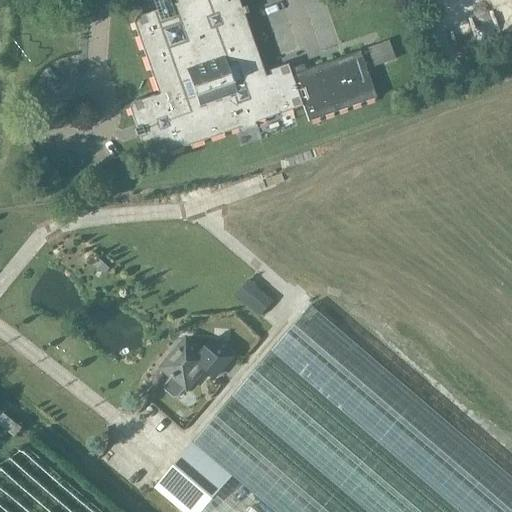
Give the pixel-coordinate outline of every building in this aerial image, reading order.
[(266,77),(244,15),(247,14),(244,7),(242,8),(238,0),(175,0),(176,3),(171,5),(170,3),(156,8),(157,10),(137,17),(134,23),(158,94),(132,103),(130,109),(135,125),(133,126),(135,133),(138,132),(147,156),(152,159),(241,128),(241,131),(255,126),(255,123),(303,106),(308,123),(377,99),(360,51),(292,75),(288,64),(284,66),(269,71),(271,76),(266,77)] [(390,30),(372,38),(380,56),(398,48),(390,30)] [(384,70),(407,63),(404,53),(381,60),(384,70)] [(511,511),(511,476),(313,307),(311,305),(155,489),(181,511),(511,511)] [(180,400),(188,391),(205,369),(215,377),(231,358),(213,342),(204,352),(187,338),(161,368),(174,379),(166,388),(166,394),(175,400),(180,400)] [(0,412),(14,425),(23,416),(8,403),(0,411),(0,412)] [(150,418),(167,423),(171,410),(154,405),(150,418)]
